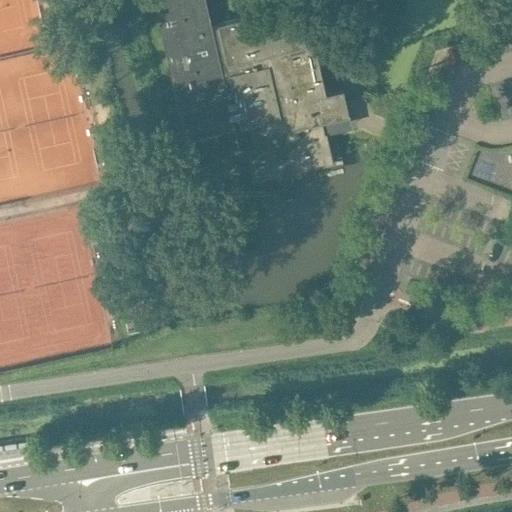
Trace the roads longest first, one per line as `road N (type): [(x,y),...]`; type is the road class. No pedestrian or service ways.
road 1 (unclassified): [(0,393),(355,338),(449,116)]
road 2 (tertiary): [(511,410),(87,471)]
road 3 (tertiary): [(180,504),(511,454)]
